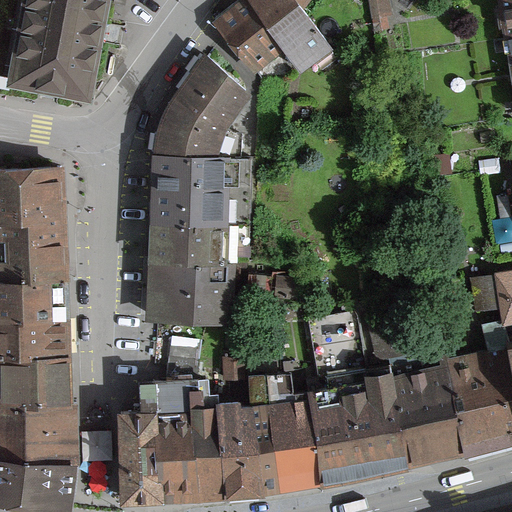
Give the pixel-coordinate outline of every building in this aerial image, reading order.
[(0,0),(0,53),(14,56),(25,0),(0,0)] [(25,0),(14,56),(9,80),(85,94),(97,31),(103,0),(25,0)] [(298,6),(293,0),(244,0),(215,23),(252,69),(281,46),(297,70),(328,47),(315,29),(298,6)] [(383,15),(388,14),(385,0),(379,0),(369,2),(373,29),(385,27),(383,15)] [(511,0),(500,0),(507,38),(511,36),(511,0)] [(245,92),(204,56),(175,97),(167,110),(159,131),(156,155),(157,155),(239,157),(240,135),(216,132),(245,92)] [(239,157),(157,155),(156,155),(154,222),(155,222),(233,224),(248,225),(250,158),(239,157)] [(0,279),(62,279),(57,168),(0,169),(0,279)] [(233,224),(155,222),(154,222),(152,258),(153,258),(229,263),(235,263),(236,260),(246,260),(248,225),(233,224)] [(227,295),(229,263),(153,258),(150,317),(231,320),(232,295),(227,295)] [(511,270),(494,273),(494,274),(499,306),(501,320),(502,322),(511,369),(511,270)] [(244,293),(294,299),(296,279),(246,273),(244,293)] [(501,320),(499,306),(494,274),(472,277),(477,310),(481,309),(483,322),(501,320)] [(0,318),(63,317),(62,279),(0,279),(0,318)] [(314,367),(363,359),(355,309),(305,318),(314,367)] [(63,317),(0,318),(0,357),(65,354),(63,317)] [(463,450),(445,356),(446,356),(441,327),(420,330),(429,376),(422,378),(417,352),(410,348),(403,318),(381,323),(390,364),(387,365),(405,462),(463,450)] [(463,451),(511,437),(511,369),(502,322),(483,326),(488,350),(447,359),(446,356),(445,356),(463,450),(463,451)] [(197,397),(205,397),(205,395),(204,379),(195,380),(199,342),(172,338),(168,365),(166,364),(164,381),(140,383),(141,411),(150,411),(149,399),(197,397)] [(266,403),(264,374),(278,374),(276,345),(246,347),(249,406),(247,406),(259,490),(261,490),(261,488),(276,486),(266,403)] [(223,378),(241,378),(240,351),(222,352),(223,378)] [(65,354),(0,357),(0,400),(67,402),(65,354)] [(349,474),(405,462),(387,365),(306,379),(308,392),(318,480),(349,474)] [(318,480),(308,392),(306,379),(305,379),(306,392),(289,394),(286,373),(278,374),(264,374),(266,403),(276,486),(277,487),(318,480)] [(195,495),(224,493),(217,408),(216,408),(215,395),(205,395),(205,397),(197,397),(149,399),(150,411),(157,497),(195,495)] [(0,458),(69,463),(67,402),(0,400),(0,458)] [(224,493),(259,490),(247,406),(217,408),(224,493)] [(125,498),(157,497),(150,411),(141,411),(118,412),(121,494),(120,494),(120,499),(125,499),(125,498)] [(69,463),(0,458),(0,495),(64,506),(66,492),(69,463)]
